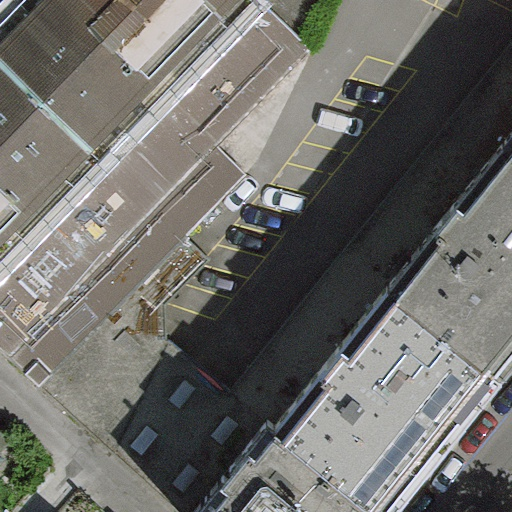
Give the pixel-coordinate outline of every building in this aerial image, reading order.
[(238,0),(27,0),(0,28),(0,50),(96,145),(238,0)] [(238,0),(96,145),(187,235),(247,174),(219,146),(313,50),(262,0),(238,0)] [(114,453),(179,511),(194,511),(268,421),(276,427),(391,284),(507,142),(511,134),(511,48),(231,392),(170,342),(114,453)] [(0,243),(96,145),(0,50),(0,243)] [(391,284),(496,369),(511,348),(511,145),(507,142),(391,284)] [(187,235),(96,145),(0,243),(0,348),(41,387),(187,235)] [(114,453),(170,342),(169,303),(211,257),(187,235),(41,387),(114,453)] [(391,284),(276,427),(381,511),(496,369),(391,284)] [(276,427),(268,421),(194,511),(380,511),(381,511),(276,427)] [(0,465),(1,466),(16,450),(0,434),(0,465)]
